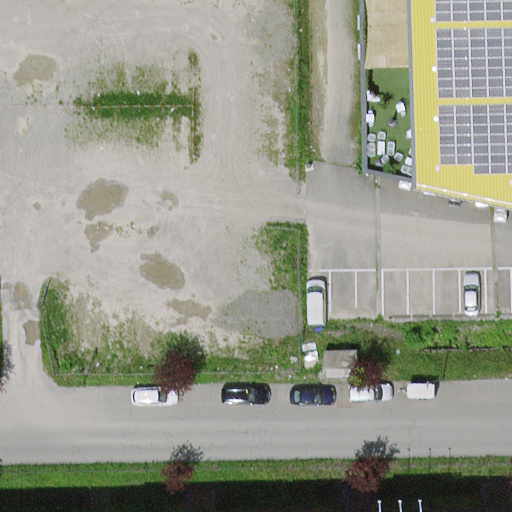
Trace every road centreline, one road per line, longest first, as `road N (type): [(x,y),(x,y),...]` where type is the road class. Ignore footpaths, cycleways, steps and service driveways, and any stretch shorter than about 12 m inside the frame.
road 1 (unclassified): [(0,429),(511,421)]
road 2 (unknown): [(60,428),(31,0)]
